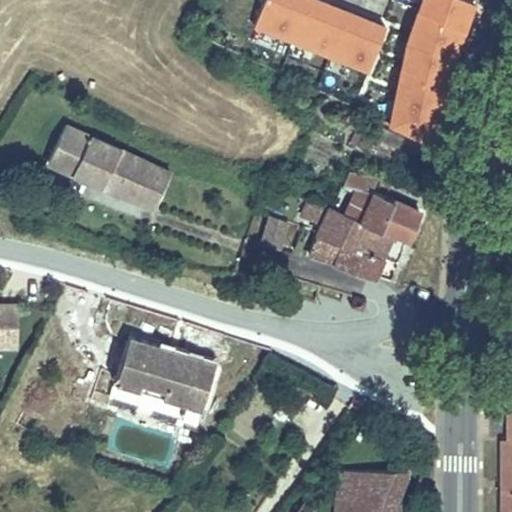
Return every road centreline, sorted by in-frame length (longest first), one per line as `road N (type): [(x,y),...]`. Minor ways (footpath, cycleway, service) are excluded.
road 1 (unclassified): [(418,328),(266,323),(51,256),(0,249)]
road 2 (tertiary): [(459,327),(472,171),(509,0)]
road 3 (residential): [(418,328),(406,306),(251,260)]
road 4 (tertiary): [(456,511),(459,327)]
